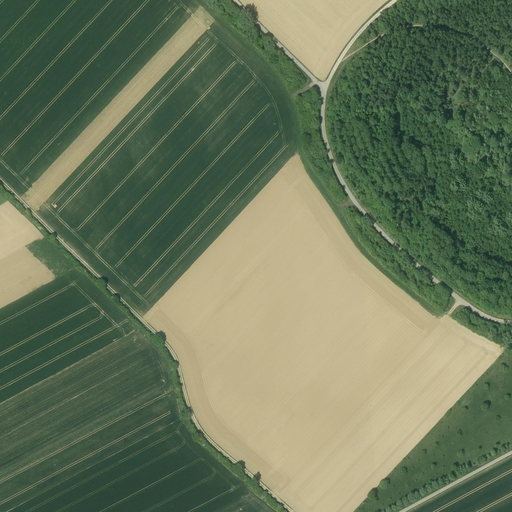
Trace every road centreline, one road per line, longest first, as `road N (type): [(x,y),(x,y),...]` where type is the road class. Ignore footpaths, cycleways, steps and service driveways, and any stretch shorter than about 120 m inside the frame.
road 1 (track): [(232,0),(323,88),(328,150),(364,215),(459,301),(511,322)]
road 2 (track): [(0,179),(158,335),(194,420),(290,511)]
road 3 (track): [(511,452),(400,511)]
